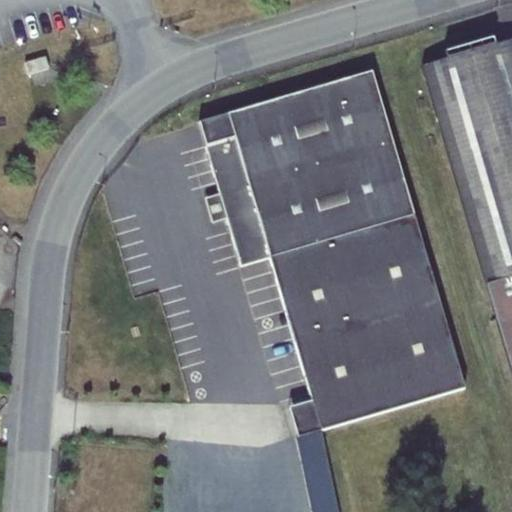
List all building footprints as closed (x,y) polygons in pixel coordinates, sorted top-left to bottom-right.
[(444,61),(420,68),(511,379),(511,41),(493,47),(490,40),(442,54),(444,61)] [(266,262),(309,406),(317,435),(464,392),(370,74),(226,117),(233,142),(203,151),(217,196),(224,220),(239,270),(266,262)] [(196,126),(203,151),(233,142),(226,117),(196,126)] [(210,224),(224,220),(217,196),(203,200),(210,224)] [(333,511),(317,435),(309,406),(285,412),(294,442),(308,511),(333,511)]
